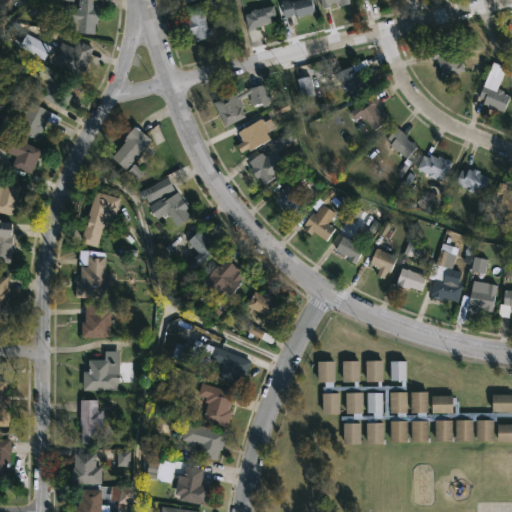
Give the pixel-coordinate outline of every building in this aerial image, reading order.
[(96,0),(96,6),(98,6),(97,23),(95,23),(94,34),(63,32),(64,17),(67,17),(68,8),(78,8),(78,7),(67,6),(64,0),(96,0)] [(311,0),(314,12),(302,15),(303,17),(299,18),(298,16),(296,17),(296,14),(291,15),(295,30),(285,33),(281,18),(285,17),(281,1),(287,0),(311,0)] [(349,0),(351,4),(338,7),(337,2),(330,4),(330,7),(322,9),(319,0),(349,0)] [(274,5),(276,16),(271,17),(272,21),(248,29),(245,14),(251,12),(250,11),(253,10),(252,8),(274,5)] [(201,10),(203,14),(204,14),(208,28),(210,27),(213,36),(196,41),(194,34),(191,35),(187,22),(189,21),(187,14),(201,10)] [(51,46),(43,61),(18,47),(26,33),(51,46)] [(93,48),(80,78),(51,65),(61,42),(73,48),(76,40),(93,48)] [(455,46),(459,63),(463,62),(465,71),(443,77),(439,58),(431,59),(430,52),(455,46)] [(369,90),(350,98),(347,90),(345,91),(338,71),(366,59),(373,74),(364,78),(369,90)] [(65,108),(64,110),(40,97),(47,85),(29,74),(36,61),(78,85),(65,108)] [(510,96),(503,112),(494,108),(493,110),(486,107),(487,105),(483,104),(484,100),(478,97),(494,61),(506,67),(497,87),(503,90),(502,93),(510,96)] [(309,75),(314,96),(302,98),(301,91),(299,92),(294,66),(307,63),(309,75)] [(264,86),(268,102),(255,105),(252,92),(238,98),(247,117),(226,127),(219,112),(221,111),(216,101),(236,92),(237,94),(251,87),(249,77),(261,74),(264,86)] [(374,106),(380,114),(384,111),(387,113),(390,119),(374,130),(365,117),(362,119),(360,117),(355,120),(349,112),(371,97),(376,104),(374,106)] [(60,119),(56,126),(46,120),(44,123),(45,124),(37,139),(16,129),(31,101),(60,118),(60,119)] [(272,108),(275,116),(289,110),(286,102),(272,108)] [(262,118),(264,121),(270,118),(275,127),(267,132),(271,139),(249,151),(247,149),(241,153),(237,145),(243,141),(237,132),(262,118)] [(136,126),(140,129),(142,126),(150,134),(148,137),(151,140),(126,170),(111,157),(125,142),(124,141),(126,138),(125,137),(135,125),(136,126)] [(406,138),(418,146),(406,159),(390,144),(392,142),(387,138),(397,126),(402,131),(401,132),(407,137),(406,138)] [(278,137),(282,145),(295,138),(291,130),(278,137)] [(0,137),(2,134),(43,150),(33,175),(11,166),(15,156),(0,150),(0,137)] [(278,175),(264,185),(259,178),(257,179),(249,168),(250,167),(247,163),(262,152),(278,175)] [(431,154),(438,158),(439,155),(447,158),(452,163),(444,180),(437,176),(435,179),(429,176),(430,174),(417,169),(424,155),(429,157),(431,154)] [(143,172),(133,164),(127,172),(137,180),(143,172)] [(477,170),(481,172),(480,173),(489,178),(482,194),(476,191),(475,193),(456,183),(461,170),(468,172),(469,169),(472,171),(473,168),(477,170)] [(174,190),(151,201),(145,189),(167,177),(174,190)] [(306,204),(299,212),(303,215),(299,219),(285,207),(284,209),(274,200),(290,181),(297,187),(292,192),(306,204)] [(3,183),(20,187),(16,201),(23,203),(20,218),(0,213),(0,184),(1,185),(1,182),(3,183)] [(511,211),(497,207),(499,198),(495,197),(499,182),(507,184),(505,189),(511,191),(511,211)] [(120,199),(116,212),(108,210),(97,248),(81,243),(96,192),(120,199)] [(189,217),(175,227),(159,205),(177,192),(185,203),(181,206),(189,217)] [(322,204),(335,213),(328,223),(335,228),(326,241),(313,232),(311,235),(303,229),(305,226),(303,225),(312,212),(315,214),(322,204)] [(356,220),(362,211),(356,207),(349,215),(356,220)] [(384,237),(391,224),(384,220),(377,233),(384,237)] [(14,249),(14,253),(11,253),(10,263),(0,262),(0,221),(12,223),(12,233),(15,234),(14,249)] [(199,231),(206,239),(208,237),(218,247),(200,264),(203,267),(195,274),(187,265),(190,262),(189,260),(198,253),(191,247),(192,246),(188,241),(199,231)] [(343,236),(357,243),(359,239),(367,243),(356,265),(348,260),(349,257),(336,250),(343,236)] [(456,249),(452,269),(435,265),(438,249),(443,251),(444,246),(456,249)] [(379,248),(396,256),(390,272),(387,271),(384,279),(375,275),(378,269),(376,268),(377,266),(370,263),(376,248),(379,248)] [(105,257),(104,282),(108,282),(108,299),(75,298),(76,281),(81,281),(81,267),(87,267),(87,255),(105,257)] [(229,265),(236,270),(237,269),(244,274),(238,281),(241,283),(230,296),(224,291),(219,296),(203,283),(224,255),(231,262),(229,265)] [(486,259),(472,257),(470,272),(484,274),(486,259)] [(442,281),(443,267),(432,267),(431,280),(442,281)] [(402,268),(407,270),(408,269),(414,272),(414,270),(418,271),(417,273),(426,276),(421,291),(410,287),(409,290),(395,285),(402,268)] [(461,272),(459,281),(455,280),(454,284),(463,286),(459,302),(442,298),(441,301),(431,299),(432,295),(430,295),(434,279),(444,281),(447,269),(461,272)] [(10,288),(9,305),(6,305),(6,317),(0,316),(0,276),(7,276),(7,288),(10,288)] [(498,286),(495,308),(483,306),(482,309),(473,308),(473,306),(469,305),(472,290),(487,292),(488,284),(498,286)] [(511,290),(503,291),(502,305),(498,305),(498,317),(508,317),(509,309),(511,308),(511,290)] [(262,291),(273,297),(271,300),(278,304),(270,318),(259,312),(258,313),(247,305),(254,291),(260,294),(262,291)] [(469,297),(462,296),(455,322),(462,324),(469,297)] [(110,307),(110,338),(81,337),(82,323),(85,323),(85,312),(91,312),(91,305),(110,305),(110,307)] [(251,362),(245,375),(241,373),(236,385),(217,377),(223,364),(220,363),(219,364),(208,359),(214,345),(251,362)] [(116,391),(83,391),(83,372),(88,372),(88,360),(104,360),(104,351),(119,351),(119,382),(116,382),(116,391)] [(382,358),(382,379),(380,379),(380,383),(399,383),(399,378),(389,378),(389,358),(404,358),(404,387),(386,387),(386,412),(395,412),(395,410),(388,410),(388,389),(405,389),(405,410),(404,410),(404,412),(415,412),(415,410),(409,410),(409,388),(426,389),(426,409),(425,409),(425,412),(445,412),(445,410),(430,410),(430,393),(451,393),(451,395),(456,395),(456,410),(511,410),(511,409),(491,409),(491,391),(511,391),(511,438),(496,438),(496,421),(511,421),(511,415),(494,415),(494,418),(492,418),(492,438),(475,438),(475,418),(471,418),(471,438),(454,438),(454,417),(450,417),(450,438),(433,438),(433,418),(427,418),(427,439),(409,439),(409,419),(406,419),(405,438),(389,438),(389,416),(374,416),(374,420),(382,420),(382,440),(364,440),(364,420),(365,420),(365,417),(351,417),(351,420),(359,420),(359,441),(341,441),(341,420),(343,420),(343,417),(339,417),(339,414),(336,414),(337,413),(351,413),(351,411),(344,411),(344,390),(361,390),(361,410),(360,410),(359,413),(371,413),(371,410),(365,410),(366,390),(380,390),(380,412),(383,412),(383,387),(331,386),(331,390),(337,390),(337,411),(321,411),(321,388),(320,388),(320,384),(323,384),(323,379),(316,379),(316,358),(332,358),(332,383),(352,383),(352,379),(341,379),(341,358),(358,358),(358,380),(356,379),(356,384),(376,384),(376,378),(364,378),(364,358),(382,358)] [(0,382),(6,382),(5,395),(9,395),(8,427),(0,427),(0,382)] [(234,397),(233,402),(231,401),(226,428),(203,422),(208,399),(200,397),(203,385),(235,392),(234,397)] [(97,400),(97,411),(103,411),(103,429),(97,429),(97,442),(90,442),(90,444),(81,444),(80,400),(97,400)] [(223,444),(222,451),(220,450),(217,460),(198,456),(200,445),(182,441),(186,422),(226,432),(223,444)] [(9,484),(0,484),(0,440),(10,440),(9,484)] [(130,451),(117,450),(116,466),(129,467),(130,451)] [(95,455),(95,467),(101,467),(101,485),(74,485),(74,453),(95,453),(95,455)] [(174,463),(171,482),(145,478),(148,462),(159,464),(160,460),(174,463)] [(203,470),(201,486),(210,487),(207,507),(177,503),(178,491),(177,491),(179,476),(183,476),(185,467),(203,470)] [(134,490),(130,511),(117,510),(117,507),(108,506),(111,486),(134,490)] [(101,504),(101,511),(75,511),(75,506),(79,506),(80,490),(102,491),(101,504)]
